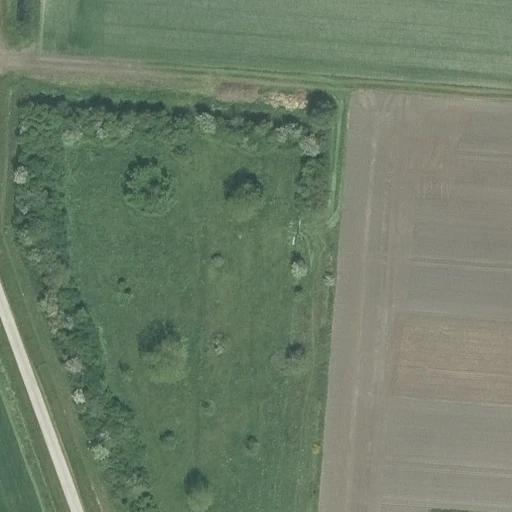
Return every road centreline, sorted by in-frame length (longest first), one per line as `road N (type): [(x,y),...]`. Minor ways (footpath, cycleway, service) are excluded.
road 1 (track): [(511,97),(0,61)]
road 2 (unclassified): [(73,511),(0,306)]
